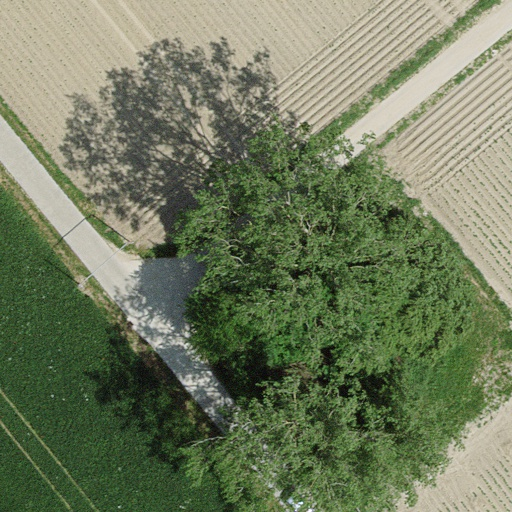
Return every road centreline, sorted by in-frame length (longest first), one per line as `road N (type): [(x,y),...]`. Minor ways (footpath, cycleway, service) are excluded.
road 1 (unclassified): [(0,101),(336,511)]
road 2 (track): [(511,17),(164,300)]
